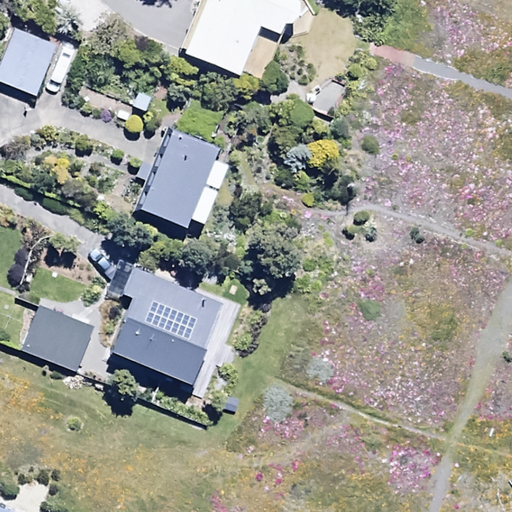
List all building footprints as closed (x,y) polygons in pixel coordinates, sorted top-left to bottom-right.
[(301,0),(210,0),(185,62),(239,84),(260,33),(284,43),(301,0)] [(55,49),(15,33),(0,70),(0,83),(36,98),(55,49)] [(217,154),(172,137),(141,216),(186,234),(190,225),(205,231),(228,172),(212,166),(217,154)] [(222,310),(146,281),(115,362),(191,391),(222,310)] [(113,341),(41,313),(26,351),(98,379),(113,341)]
